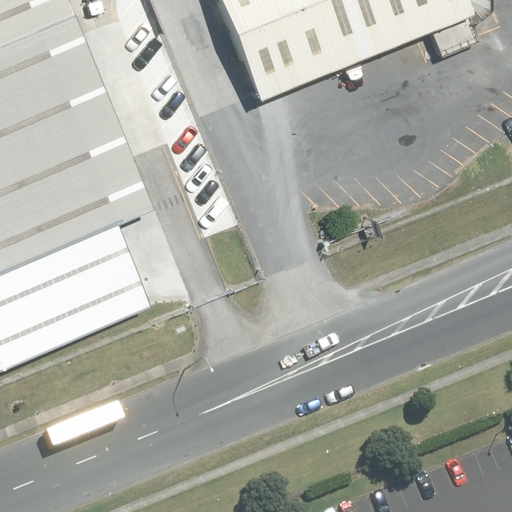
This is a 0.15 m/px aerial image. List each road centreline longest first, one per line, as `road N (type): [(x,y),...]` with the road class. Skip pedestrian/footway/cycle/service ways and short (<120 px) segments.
road 1 (secondary): [(511,281),(0,488)]
road 2 (unknown): [(246,146),(511,38)]
road 3 (unknown): [(246,146),(185,0)]
